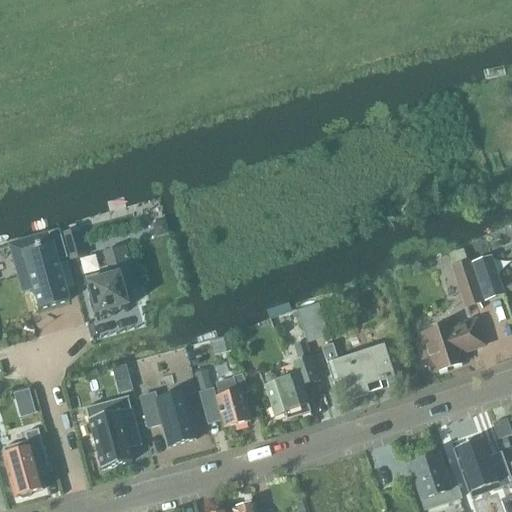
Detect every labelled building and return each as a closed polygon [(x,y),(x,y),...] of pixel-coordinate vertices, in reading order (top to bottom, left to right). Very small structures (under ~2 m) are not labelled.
[(76,230),(59,235),(66,259),(67,262),(70,261),(83,257),(76,230)] [(34,249),(21,253),(37,311),(68,302),(57,262),(66,259),(59,235),(58,231),(47,234),(50,245),(39,248),(38,246),(33,247),(34,249)] [(133,315),(129,300),(142,296),(130,254),(109,259),(114,278),(90,285),(92,290),(90,291),(95,307),(99,324),(133,315)] [(503,296),(490,258),(471,265),(484,303),(503,296)] [(466,308),(466,309),(481,304),(467,263),(452,268),(452,269),(453,268),(466,308)] [(296,312),(307,343),(328,336),(317,305),(296,312)] [(429,364),(433,374),(464,364),(460,353),(468,351),(468,352),(484,347),(476,322),(453,330),(452,326),(448,327),(446,323),(433,328),(433,332),(420,336),(422,340),(416,342),(424,366),(429,364)] [(305,342),(292,346),(297,361),(309,357),(305,342)] [(367,391),(380,387),(379,384),(385,382),(387,389),(402,384),(389,345),(338,362),(332,345),(321,349),(334,388),(340,385),(346,403),(368,395),(367,391)] [(310,414),(301,389),(319,383),(311,358),(292,365),(296,377),(263,388),(274,419),(284,415),(286,421),(268,427),(268,428),(310,414)] [(206,371),(193,375),(198,393),(212,390),(206,371)] [(233,381),(215,386),(218,398),(215,399),(221,421),(224,430),(249,423),(241,395),(250,393),(242,377),(233,379),(233,381)] [(127,381),(113,385),(116,394),(130,390),(127,381)] [(161,426),(167,449),(196,442),(183,395),(156,402),(154,395),(139,399),(147,430),(161,426)] [(128,398),(83,410),(84,411),(100,470),(99,470),(100,471),(131,462),(131,461),(130,462),(125,442),(138,438),(127,399),(128,399),(128,398)] [(497,442),(500,452),(510,448),(507,438),(511,437),(506,420),(492,425),(497,442)] [(26,450),(0,456),(0,462),(10,501),(41,493),(35,468),(44,465),(35,430),(21,434),(26,450)] [(482,442),(453,452),(470,500),(511,486),(503,461),(490,465),(487,458),(482,442)] [(454,483),(450,470),(442,473),(437,459),(410,467),(421,502),(437,497),(439,504),(450,500),(447,494),(448,493),(446,485),(454,483)] [(377,511),(373,499),(367,502),(358,477),(333,485),(341,511),(377,511)] [(511,511),(511,496),(499,501),(500,502),(502,501),(505,511),(511,511)]
